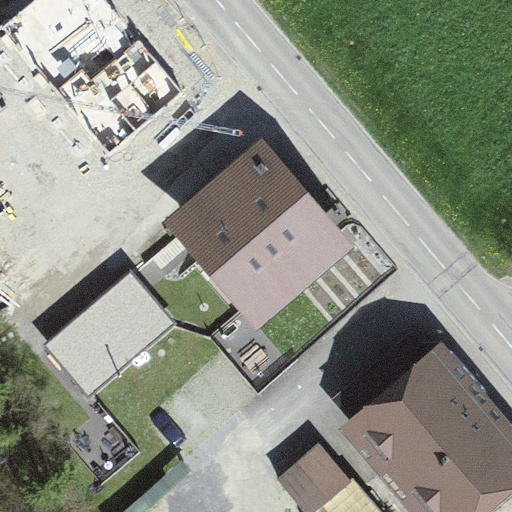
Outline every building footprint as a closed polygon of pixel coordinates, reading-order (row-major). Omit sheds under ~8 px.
[(230,120),(179,64),(133,106),(184,162),(230,120)] [(261,162),(188,224),(229,272),(220,280),(246,310),(328,242),(261,162)] [(33,323),(58,353),(77,338),(98,361),(136,328),(92,275),(33,323)] [(511,458),(411,341),(342,400),(437,511),(453,511),(511,462),(511,458)] [(345,476),(307,432),(268,466),(306,510),(345,476)]
